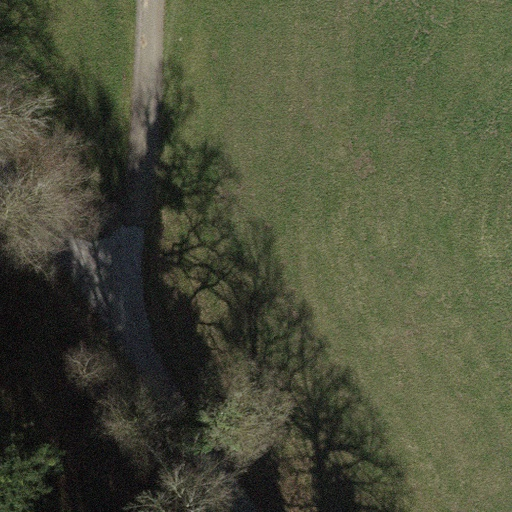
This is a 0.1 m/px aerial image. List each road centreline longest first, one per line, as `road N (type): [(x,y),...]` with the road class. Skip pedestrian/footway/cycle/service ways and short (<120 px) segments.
road 1 (track): [(140,0),(127,333)]
road 2 (track): [(252,511),(127,333)]
road 3 (track): [(127,333),(0,168)]
